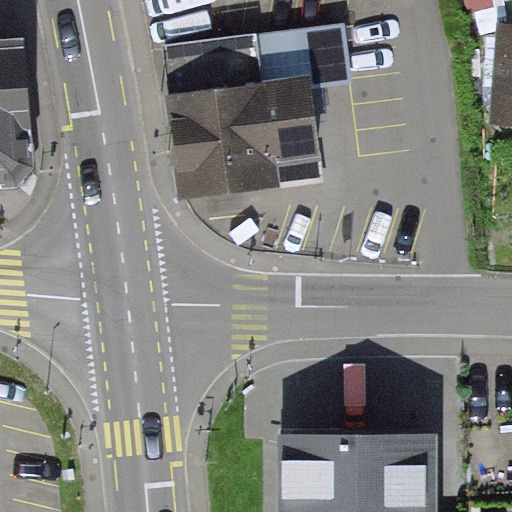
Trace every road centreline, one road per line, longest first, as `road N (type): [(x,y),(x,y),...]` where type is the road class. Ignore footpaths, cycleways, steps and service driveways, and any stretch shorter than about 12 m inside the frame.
road 1 (residential): [(129,304),(511,319)]
road 2 (primary): [(78,0),(129,304)]
road 3 (primary): [(129,304),(149,511)]
road 4 (tertiary): [(0,294),(129,304)]
